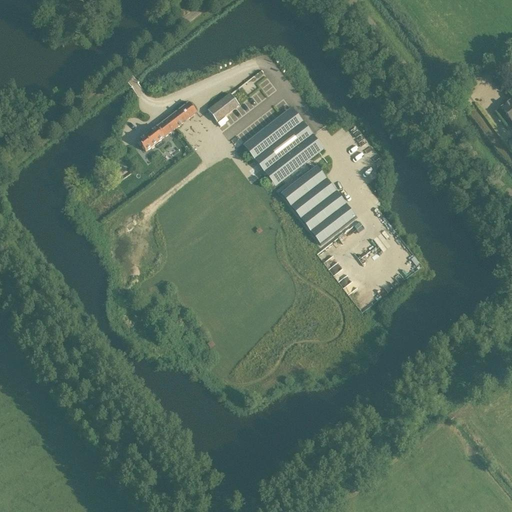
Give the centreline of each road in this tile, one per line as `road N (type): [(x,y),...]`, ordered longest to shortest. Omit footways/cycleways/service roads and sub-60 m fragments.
road 1 (unclassified): [(0,165),(212,0)]
road 2 (unclassified): [(349,0),(511,195)]
